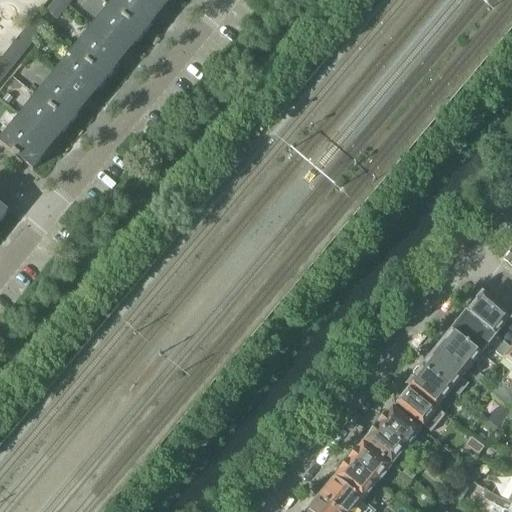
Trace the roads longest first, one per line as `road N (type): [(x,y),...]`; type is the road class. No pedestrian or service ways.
road 1 (residential): [(258,511),(468,255)]
road 2 (residential): [(46,215),(229,1)]
